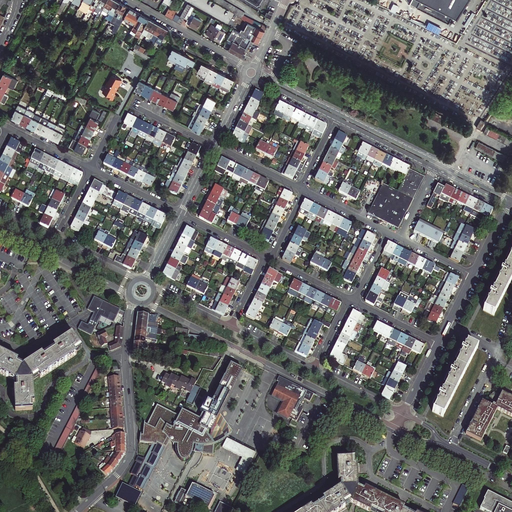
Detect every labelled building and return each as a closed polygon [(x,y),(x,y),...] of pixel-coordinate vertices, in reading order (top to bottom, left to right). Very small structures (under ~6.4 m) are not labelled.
[(73,0),(63,0),(57,12),(61,14),(66,5),(66,4),(67,1),(72,3),(74,0),(73,0)] [(93,0),(83,0),(81,5),(79,9),(84,11),(87,6),(90,7),(91,5),(93,0)] [(97,8),(101,0),(93,0),(91,5),(97,8)] [(108,0),(101,0),(97,8),(95,11),(98,13),(96,19),(98,20),(101,14),(108,0)] [(115,1),(113,0),(108,0),(101,14),(106,17),(108,13),(115,1)] [(421,0),(422,0),(418,7),(449,23),(453,16),(459,19),(470,0),(421,0)] [(121,4),(115,1),(108,13),(106,17),(106,18),(111,21),(114,16),(121,4)] [(185,17),(192,5),(188,3),(182,15),(178,22),(182,24),(185,17)] [(130,9),(121,4),(114,16),(119,19),(112,31),(117,33),(124,20),(130,9)] [(166,15),(173,19),(177,12),(180,8),(175,5),(174,8),(173,10),(169,8),(166,15)] [(189,19),(187,22),(198,29),(203,21),(195,16),(197,13),(193,11),(196,7),(192,5),(185,17),(189,19)] [(141,15),(130,9),(124,20),(135,26),(141,15)] [(269,9),(266,16),(271,19),(274,12),(272,11),(273,10),(271,9),(271,10),(270,10),(269,9)] [(141,15),(135,26),(132,30),(137,33),(135,37),(139,39),(142,34),(150,20),(141,15)] [(242,18),(246,21),(261,28),(263,24),(245,15),(243,17),(242,18)] [(146,37),(154,23),(150,20),(142,34),(146,37)] [(248,36),(260,43),(266,30),(261,28),(246,21),(242,29),(238,26),(237,27),(236,30),(248,36)] [(151,39),(159,25),(154,23),(146,37),(151,39)] [(212,24),(207,33),(220,41),(225,32),(212,24)] [(164,28),(159,25),(151,39),(156,42),(164,28)] [(169,31),(164,28),(156,42),(161,45),(169,31)] [(248,36),(236,30),(234,29),(228,39),(233,42),(229,50),(242,58),(245,52),(249,44),(245,42),(248,36)] [(153,59),(143,53),(138,51),(135,49),(133,51),(135,52),(151,61),(153,59)] [(177,62),(181,54),(173,50),(169,58),(177,62)] [(14,58),(6,54),(4,58),(12,62),(14,58)] [(190,59),(181,54),(177,62),(176,65),(179,66),(180,68),(183,69),(184,69),(186,67),(188,64),(193,67),(196,62),(190,59)] [(205,80),(211,69),(202,64),(198,73),(201,74),(200,78),(205,80)] [(218,72),(211,69),(205,80),(212,84),(218,72)] [(226,76),(218,72),(212,84),(220,88),(226,76)] [(5,74),(1,83),(9,87),(14,89),(18,81),(5,74)] [(121,80),(112,75),(108,82),(107,82),(105,86),(106,87),(103,92),(103,93),(108,96),(107,98),(112,101),(114,96),(115,95),(114,94),(113,93),(114,91),(115,92),(119,86),(118,86),(121,80)] [(229,92),(235,81),(226,76),(220,88),(229,92)] [(150,97),(155,89),(140,82),(135,90),(150,97)] [(0,83),(0,92),(5,95),(9,87),(1,83),(0,83)] [(158,101),(162,93),(155,89),(150,97),(158,101)] [(65,100),(67,96),(55,91),(53,95),(65,100)] [(252,100),(260,104),(264,95),(256,91),(252,100)] [(9,97),(5,95),(0,92),(0,101),(3,103),(5,104),(9,97)] [(72,93),(70,97),(71,98),(80,101),(82,98),(82,97),(72,93)] [(165,105),(170,97),(162,93),(158,101),(165,105)] [(172,93),(170,97),(165,105),(174,110),(181,97),(172,93)] [(208,97),(204,105),(212,109),(216,101),(208,97)] [(256,111),(260,104),(252,100),(248,107),(256,111)] [(204,105),(200,103),(196,111),(208,117),(212,109),(204,105)] [(276,111),(284,115),(288,107),(280,103),(276,111)] [(21,123),(28,110),(19,105),(12,119),(21,123)] [(256,111),(248,107),(244,115),(252,119),(256,111)] [(292,119),(296,111),(288,107),(284,115),(283,118),(291,122),(292,119)] [(34,115),(35,113),(28,110),(21,123),(28,126),(34,115)] [(196,111),(192,119),(204,125),(208,117),(196,111)] [(292,119),(300,123),(304,115),(296,111),(292,119)] [(468,129),(433,111),(430,118),(464,136),(468,129)] [(34,115),(28,126),(36,130),(42,119),(34,115)] [(248,127),(252,119),(244,115),(240,123),(248,127)] [(306,130),(311,119),(304,115),(300,123),(298,126),(305,130),(306,130)] [(87,126),(95,130),(100,122),(92,117),(87,126)] [(127,126),(132,129),(136,121),(128,117),(121,129),(125,131),(127,126)] [(42,119),(36,130),(43,134),(50,122),(50,121),(42,118),(42,119)] [(204,125),(192,119),(188,128),(200,134),(204,125)] [(306,130),(313,133),(319,122),(311,119),(306,130)] [(481,120),(477,127),(476,128),(480,130),(485,122),(481,120)] [(136,121),(132,129),(131,132),(138,136),(144,125),(136,121)] [(50,122),(43,134),(51,138),(57,125),(50,122)] [(319,122),(313,133),(312,135),(320,140),(327,127),(319,122)] [(248,127),(240,123),(237,130),(245,134),(249,136),(252,129),(248,127)] [(58,125),(57,125),(51,138),(60,142),(66,129),(58,125)] [(151,129),(144,125),(138,136),(146,140),(151,129)] [(84,134),(92,138),(95,130),(87,126),(84,134)] [(484,133),(497,140),(501,142),(511,147),(511,139),(494,130),(487,127),(484,133)] [(159,133),(151,129),(146,140),(153,144),(159,133)] [(240,142),(245,134),(237,130),(232,138),(240,142)] [(88,145),(92,138),(84,134),(79,131),(75,139),(88,145)] [(166,136),(159,133),(153,144),(161,148),(162,144),(166,136)] [(347,137),(339,133),(335,142),(343,146),(345,147),(346,146),(344,144),(347,137)] [(175,141),(166,136),(162,144),(171,149),(175,141)] [(70,147),(75,150),(84,154),(88,145),(75,139),(74,138),(70,147)] [(12,139),(9,146),(17,149),(20,151),(23,145),(19,143),(19,142),(12,139)] [(269,147),(260,142),(256,150),(265,155),(269,147)] [(298,142),(294,151),(305,156),(309,147),(298,142)] [(343,146),(335,142),(331,149),(339,153),(343,155),(345,150),(342,148),(343,146)] [(476,148),(490,155),(493,157),(503,162),(507,156),(479,142),(476,148)] [(269,147),(265,155),(273,159),(277,151),(272,149),(274,145),(270,143),(269,147)] [(196,158),(200,149),(189,144),(186,150),(189,151),(188,154),(196,158)] [(366,161),(367,157),(371,149),(363,145),(359,153),(364,155),(362,159),(366,161)] [(9,146),(6,151),(15,155),(17,149),(9,146)] [(339,153),(331,149),(327,156),(336,161),(339,162),(341,157),(338,155),(339,153)] [(367,157),(375,161),(379,153),(371,149),(367,157)] [(15,155),(6,151),(4,156),(15,162),(17,157),(14,156),(15,155)] [(290,158),(301,163),(305,156),(294,151),(290,158)] [(42,160),(44,156),(35,152),(31,161),(30,163),(36,167),(37,163),(40,164),(42,160)] [(118,157),(120,153),(117,152),(114,157),(109,154),(104,164),(112,169),(118,157)] [(375,161),(383,165),(387,157),(379,153),(375,161)] [(196,158),(188,154),(185,160),(182,158),(181,160),(192,165),(196,158)] [(15,162),(4,156),(0,164),(12,170),(15,162)] [(48,168),(52,160),(44,156),(42,160),(40,164),(48,168)] [(324,164),(332,168),(336,170),(340,163),(339,162),(336,161),(327,156),(324,164)] [(118,157),(112,169),(120,172),(126,160),(118,157)] [(387,157),(383,165),(390,168),(394,160),(387,157)] [(297,171),(301,163),(290,158),(286,165),(289,167),(297,171)] [(226,171),(230,163),(222,159),(215,171),(224,176),(226,171)] [(50,174),(54,176),(60,164),(52,160),(48,168),(52,170),(50,174)] [(127,176),(133,164),(126,160),(120,172),(127,176)] [(188,173),(192,165),(181,160),(177,167),(188,173)] [(390,168),(397,172),(402,164),(394,160),(390,168)] [(12,170),(0,164),(0,163),(0,173),(9,178),(13,170),(12,170)] [(238,167),(230,163),(226,171),(230,173),(228,176),(232,178),(234,175),(238,167)] [(63,176),(67,168),(60,164),(54,176),(61,179),(63,176)] [(135,180),(141,168),(133,164),(127,176),(135,180)] [(331,177),(332,177),(333,175),(329,173),(332,168),(324,164),(320,172),(331,177)] [(406,177),(410,170),(410,169),(402,164),(397,172),(406,177)] [(188,173),(177,167),(175,167),(172,174),(173,175),(184,180),(188,173)] [(238,167),(234,175),(232,178),(237,180),(240,182),(245,171),(238,167)] [(297,171),(289,167),(285,176),(293,180),(297,171)] [(70,180),(74,171),(67,168),(63,176),(70,180)] [(141,168),(135,180),(142,184),(146,176),(148,172),(141,168)] [(419,188),(425,177),(410,170),(406,177),(404,181),(419,188)] [(70,180),(68,183),(77,187),(83,176),(74,171),(70,180)] [(253,175),(245,171),(240,182),(248,186),(249,183),(253,175)] [(326,186),(331,177),(320,172),(316,180),(326,186)] [(9,178),(0,173),(0,182),(5,186),(9,178)] [(173,175),(169,182),(181,188),(184,180),(173,175)] [(253,175),(249,183),(257,187),(261,179),(253,175)] [(151,188),(155,180),(146,176),(142,184),(151,188)] [(264,194),(269,183),(261,179),(257,187),(255,189),(264,194)] [(339,192),(348,197),(353,186),(344,181),(339,192)] [(408,211),(419,188),(404,181),(398,192),(382,184),(381,186),(382,186),(368,214),(393,226),(398,228),(407,211),(408,211)] [(106,187),(103,186),(95,182),(91,190),(99,194),(102,196),(106,187)] [(181,188),(169,182),(165,190),(177,196),(181,188)] [(212,194),(224,201),(228,192),(216,186),(212,194)] [(353,186),(348,197),(356,201),(360,193),(354,190),(356,187),(353,186)] [(437,187),(433,194),(441,197),(442,195),(445,189),(439,186),(438,188),(437,187)] [(442,195),(450,199),(454,191),(446,186),(445,189),(442,195)] [(292,195),(281,189),(277,198),(288,203),(292,195)] [(95,202),(99,194),(91,190),(87,198),(95,202)] [(24,196),(15,191),(11,199),(20,204),(24,196)] [(50,199),(52,201),(61,205),(65,197),(54,191),(50,199)] [(449,202),(456,205),(458,203),(462,194),(454,191),(450,199),(449,202)] [(123,206),(127,198),(119,194),(113,204),(122,208),(123,206)] [(212,194),(208,202),(220,208),(224,201),(212,194)] [(465,207),(470,198),(462,194),(458,203),(465,207)] [(24,196),(20,204),(29,208),(33,200),(24,196)] [(95,202),(87,198),(83,206),(91,210),(95,202)] [(131,210),(135,202),(127,198),(123,206),(131,210)] [(277,198),(274,205),(284,211),(288,203),(277,198)] [(465,207),(473,210),(477,202),(470,198),(465,207)] [(49,208),(57,212),(61,205),(52,201),(49,208)] [(307,218),(313,205),(305,201),(299,214),(307,218)] [(138,214),(142,205),(135,202),(131,210),(130,212),(137,216),(138,214)] [(204,209),(217,216),(220,208),(208,202),(204,209)] [(471,214),(479,217),(480,214),(484,206),(477,202),(473,210),(471,214)] [(146,218),(150,209),(142,205),(138,214),(146,218)] [(284,211),(274,205),(273,205),(269,213),(270,213),(281,218),(284,211)] [(307,218),(315,222),(321,209),(313,205),(307,218)] [(87,217),(91,210),(83,206),(79,213),(87,217)] [(480,214),(489,218),(493,210),(484,206),(480,214)] [(57,212),(49,208),(45,216),(53,220),(57,212)] [(153,221),(157,213),(150,209),(146,218),(144,221),(151,225),(153,221)] [(212,224),(217,216),(204,209),(200,218),(212,224)] [(325,221),(329,213),(321,209),(315,222),(314,223),(322,227),(325,221)] [(87,217),(79,213),(75,220),(83,225),(87,217)] [(166,218),(157,213),(153,221),(162,226),(166,218)] [(237,226),(241,218),(232,213),(232,214),(228,221),(237,226)] [(269,222),(277,226),(281,218),(270,213),(268,216),(271,217),(269,222)] [(325,221),(332,225),(336,217),(329,213),(325,221)] [(241,218),(237,226),(245,230),(250,222),(244,219),(245,216),(242,215),(241,218)] [(53,220),(45,216),(40,224),(48,229),(53,220)] [(337,233),(340,229),(344,221),(336,217),(332,225),(330,229),(337,233)] [(83,225),(75,220),(71,229),(79,234),(83,225)] [(262,228),(273,233),(277,226),(269,222),(266,221),(262,228)] [(340,229),(348,233),(352,225),(344,221),(340,229)] [(414,232),(426,238),(431,229),(419,223),(414,232)] [(457,233),(463,235),(471,239),(475,231),(462,224),(457,233)] [(193,237),(196,232),(187,228),(183,236),(195,242),(197,239),(193,237)] [(261,238),(269,242),(273,233),(262,228),(258,236),(261,237),(261,238)] [(299,228),(295,236),(303,240),(306,242),(311,233),(302,229),(299,228)] [(426,238),(438,244),(439,243),(443,235),(431,229),(426,238)] [(360,240),(363,241),(371,246),(376,237),(365,231),(360,240)] [(103,246),(107,237),(109,234),(105,232),(104,235),(99,233),(94,241),(103,246)] [(131,241),(143,247),(148,239),(135,232),(131,241)] [(471,239),(463,235),(461,238),(459,236),(456,242),(467,247),(471,239)] [(195,242),(183,236),(179,244),(192,250),(195,242)] [(299,248),(303,240),(295,236),(291,244),(299,248)] [(107,237),(103,246),(112,250),(116,242),(107,237)] [(216,252),(220,244),(211,239),(205,251),(214,255),(216,252)] [(127,248),(139,254),(143,247),(131,241),(127,248)] [(363,241),(359,249),(367,253),(371,246),(363,241)] [(455,251),(463,255),(467,247),(456,242),(456,241),(453,247),(456,249),(455,251)] [(391,259),(397,247),(388,243),(382,254),(391,259)] [(192,250),(179,244),(176,251),(184,255),(185,253),(189,255),(192,250)] [(223,255),(227,247),(220,244),(216,252),(223,255)] [(295,256),(299,248),(291,244),(287,251),(295,256)] [(235,251),(227,247),(223,255),(221,259),(229,263),(235,251)] [(397,247),(391,259),(399,263),(399,262),(404,251),(397,247)] [(127,258),(136,262),(139,254),(127,248),(123,256),(127,258)] [(359,249),(356,256),(364,260),(367,253),(359,249)] [(180,263),(184,255),(176,251),(172,259),(180,263)] [(235,251),(229,263),(236,267),(238,263),(242,255),(235,251)] [(287,251),(283,260),(291,264),(295,256),(287,251)] [(408,263),(412,255),(404,251),(399,262),(407,265),(408,263)] [(463,255),(455,251),(452,257),(449,256),(448,258),(459,263),(463,255)] [(317,252),(315,256),(311,264),(320,268),(324,260),(326,256),(317,252)] [(511,254),(510,259),(505,269),(499,281),(493,292),(487,304),(484,311),(494,316),(511,279),(511,254)] [(250,259),(242,255),(238,263),(246,267),(250,259)] [(408,263),(415,267),(419,259),(412,255),(408,263)] [(115,262),(131,270),(136,262),(127,258),(123,256),(122,259),(117,256),(115,262)] [(364,260),(356,256),(352,264),(360,268),(364,260)] [(178,266),(180,263),(172,259),(168,266),(180,272),(182,268),(178,266)] [(250,259),(246,267),(254,271),(258,263),(250,259)] [(419,259),(415,267),(423,271),(427,263),(419,259)] [(324,260),(320,268),(328,272),(332,264),(324,260)] [(434,270),(435,267),(427,263),(423,271),(431,275),(434,270)] [(352,264),(348,271),(356,275),(360,268),(352,264)] [(176,281),(180,272),(168,266),(164,275),(176,281)] [(501,271),(499,270),(495,279),(499,281),(505,269),(503,268),(501,271)] [(271,269),(266,278),(274,282),(279,273),(271,269)] [(382,270),(378,278),(386,282),(389,284),(393,275),(385,271),(382,270)] [(352,284),(356,275),(348,271),(343,280),(352,284)] [(459,279),(448,273),(443,282),(447,283),(455,288),(459,279)] [(193,275),(191,279),(187,287),(196,291),(200,283),(201,280),(193,275)] [(229,278),(225,287),(236,292),(240,284),(229,278)] [(262,286),(270,290),(274,282),(266,278),(262,286)] [(386,282),(378,278),(374,286),(382,290),(386,282)] [(201,280),(200,283),(196,291),(205,296),(209,287),(207,287),(209,283),(201,280)] [(290,289),(299,294),(303,285),(294,281),(290,289)] [(455,288),(447,283),(443,291),(451,295),(455,288)] [(306,297),(310,289),(303,285),(299,294),(297,297),(304,301),(306,297)] [(221,294),(232,300),(236,292),(225,287),(223,286),(222,287),(224,288),(221,294)] [(262,286),(258,293),(267,297),(270,290),(262,286)] [(374,286),(370,294),(384,300),(385,296),(380,294),(382,290),(374,286)] [(306,297),(314,301),(318,293),(310,289),(306,297)] [(436,297),(447,303),(451,295),(443,291),(440,289),(436,297)] [(490,294),(488,293),(483,302),(487,304),(493,292),(491,291),(490,294)] [(216,301),(217,302),(228,307),(232,300),(221,294),(220,293),(216,301)] [(267,297),(258,293),(255,300),(263,304),(267,297)] [(320,308),(326,297),(318,293),(314,301),(315,302),(314,305),(320,308)] [(384,300),(370,294),(366,302),(374,306),(377,301),(382,304),(384,300)] [(94,297),(87,310),(94,313),(88,325),(81,322),(78,329),(91,336),(101,317),(113,323),(120,310),(94,297)] [(326,297),(320,308),(325,311),(327,308),(329,309),(333,301),(326,297)] [(394,306),(403,310),(407,302),(398,297),(394,306)] [(403,310),(411,314),(416,306),(416,305),(418,302),(409,297),(407,302),(403,310)] [(436,297),(432,304),(443,310),(447,303),(436,297)] [(259,312),(263,304),(255,300),(251,308),(259,312)] [(333,301),(329,309),(338,313),(342,305),(333,301)] [(212,310),(224,316),(228,307),(217,302),(212,310)] [(432,313),(439,318),(443,310),(432,304),(430,310),(433,311),(432,313)] [(259,312),(251,308),(247,317),(255,321),(259,312)] [(354,311),(349,320),(357,324),(360,325),(362,321),(363,322),(365,317),(354,311)] [(427,322),(435,326),(439,318),(432,313),(427,322)] [(138,314),(137,321),(156,323),(157,316),(138,314)] [(270,329),(279,333),(283,325),(274,320),(270,329)] [(307,329),(319,334),(323,326),(312,320),(307,329)] [(354,332),(357,324),(349,320),(346,328),(354,332)] [(156,323),(137,321),(137,326),(158,329),(159,324),(156,323)] [(382,336),(386,327),(377,323),(373,331),(382,336)] [(279,333),(288,337),(291,330),(292,329),(283,325),(279,333)] [(158,329),(137,326),(136,332),(151,334),(157,335),(164,336),(165,331),(158,329)] [(121,347),(123,328),(117,327),(115,343),(108,346),(110,352),(121,347)] [(382,336),(389,339),(394,331),(386,327),(382,336)] [(358,334),(354,332),(346,328),(342,335),(350,339),(354,341),(358,334)] [(307,338),(315,342),(319,334),(307,329),(304,336),(307,338)] [(389,339),(397,343),(401,335),(394,331),(389,339)] [(105,332),(97,335),(102,347),(108,345),(105,338),(107,337),(105,332)] [(151,334),(136,332),(135,337),(157,341),(158,337),(153,336),(151,336),(151,334)] [(40,378),(58,367),(76,355),(75,353),(81,349),(72,335),(60,343),(53,347),(55,349),(43,356),(42,355),(35,359),(23,367),(33,381),(39,377),(40,378)] [(346,347),(350,339),(342,335),(338,343),(346,347)] [(405,347),(409,339),(401,335),(397,343),(405,347)] [(303,345),(311,349),(315,342),(307,338),(303,345)] [(405,347),(412,351),(416,343),(409,339),(405,347)] [(152,345),(135,343),(134,352),(153,356),(155,345),(152,345)] [(295,352),(307,358),(311,349),(303,345),(300,343),(295,352)] [(346,347),(338,343),(334,350),(342,354),(346,347)] [(412,351),(420,355),(424,347),(416,343),(412,351)] [(478,349),(467,343),(465,347),(459,360),(454,370),(448,382),(433,412),(443,417),(478,349)] [(462,350),(460,349),(455,357),(459,360),(465,347),(463,346),(462,350)] [(334,350),(330,359),(338,363),(342,354),(334,350)] [(0,373),(9,378),(10,379),(16,382),(23,367),(17,363),(18,362),(11,358),(0,352),(0,373)] [(358,362),(353,371),(362,375),(366,367),(358,362)] [(368,362),(366,367),(362,375),(371,379),(375,371),(370,368),(372,364),(368,362)] [(402,376),(406,367),(404,366),(398,363),(394,372),(402,376)] [(231,365),(211,406),(196,435),(205,439),(207,434),(209,432),(210,432),(242,370),(231,365)] [(450,372),(448,371),(444,380),(448,382),(454,370),(452,369),(450,372)] [(402,376),(394,372),(390,379),(398,383),(402,376)] [(182,389),(191,394),(187,402),(193,405),(199,395),(197,394),(200,389),(195,386),(197,382),(192,379),(191,381),(182,377),(181,379),(172,374),(171,377),(166,375),(162,383),(166,385),(166,387),(171,389),(172,387),(181,392),(182,389)] [(55,465),(98,380),(92,377),(90,380),(49,462),(55,465)] [(107,378),(108,388),(120,388),(120,382),(118,383),(118,377),(107,378)] [(317,396),(280,378),(278,382),(280,383),(282,384),(281,387),(275,398),(287,404),(281,416),(292,421),(293,419),(296,420),(296,421),(300,423),(306,411),(303,409),(308,401),(313,404),(317,396)] [(387,385),(386,387),(394,391),(398,383),(390,379),(388,378),(385,384),(387,385)] [(34,402),(33,383),(33,381),(16,382),(16,389),(14,389),(15,397),(16,410),(33,410),(32,403),(34,402)] [(386,387),(382,396),(390,400),(394,391),(386,387)] [(108,388),(109,399),(119,398),(119,392),(121,392),(120,388),(108,388)] [(439,396),(436,394),(432,403),(436,405),(442,393),(440,392),(439,396)] [(468,428),(465,434),(481,441),(485,432),(493,417),(497,409),(502,411),(511,416),(511,398),(508,396),(502,393),(498,401),(490,397),(487,404),(482,401),(478,408),(468,428)] [(120,408),(120,402),(121,402),(121,398),(119,398),(109,399),(109,409),(120,408)] [(165,448),(170,438),(175,439),(177,445),(177,452),(180,459),(185,461),(190,459),(194,453),(195,446),(204,446),(203,453),(213,454),(214,444),(207,434),(205,439),(196,435),(211,406),(208,404),(207,404),(206,404),(205,407),(201,413),(203,414),(201,419),(194,416),(182,410),(179,416),(158,405),(148,427),(146,425),(144,436),(142,436),(140,443),(153,444),(145,460),(138,456),(136,461),(137,462),(131,474),(134,475),(129,486),(135,488),(136,486),(143,490),(148,480),(149,480),(155,468),(156,468),(161,458),(160,457),(165,448)] [(121,414),(120,408),(109,409),(110,419),(123,418),(122,413),(121,414)] [(123,423),(123,418),(110,419),(111,429),(122,428),(122,423),(123,423)] [(80,430),(74,443),(84,447),(91,435),(80,430)] [(47,438),(40,435),(32,454),(38,457),(47,438)] [(228,439),(223,448),(242,458),(236,470),(245,475),(256,453),(228,439)] [(339,480),(340,480),(342,480),(343,487),(358,486),(358,477),(357,469),(357,464),(353,465),(352,458),(346,458),(346,453),(337,453),(339,480)] [(114,470),(121,460),(111,459),(109,462),(107,460),(106,462),(105,464),(106,466),(113,471),(114,470)] [(105,464),(99,469),(105,476),(106,477),(113,471),(106,466),(105,464)] [(182,490),(175,503),(190,510),(194,502),(209,510),(216,496),(193,484),(189,493),(182,490)] [(452,503),(458,507),(468,488),(462,484),(452,503)] [(337,511),(342,510),(345,507),(343,504),(349,500),(341,487),(323,499),(325,502),(313,510),(311,507),(303,511),(337,511)] [(380,511),(405,511),(402,510),(404,507),(365,487),(363,491),(357,488),(350,501),(370,511),(371,507),(380,511)] [(511,511),(511,502),(491,492),(483,509),(489,511),(511,511)] [(231,511),(233,508),(220,502),(214,511),(231,511)]
